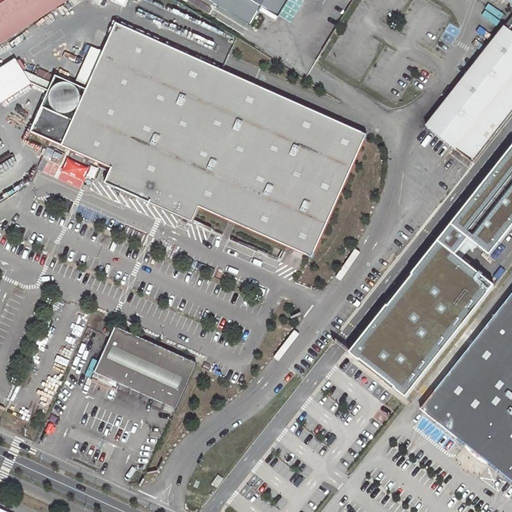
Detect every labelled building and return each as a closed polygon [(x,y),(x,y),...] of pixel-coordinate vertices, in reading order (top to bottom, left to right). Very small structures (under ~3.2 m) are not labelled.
[(0,0),(0,45),(70,0),(0,0)] [(209,0),(251,25),(262,6),(279,15),(287,0),(209,0)] [(511,0),(507,0),(511,3),(511,18),(428,127),(474,162),(511,113),(511,0)] [(313,259),(368,136),(222,71),(117,23),(87,90),(56,76),(53,84),(49,92),(31,133),(112,169),(105,184),(193,223),(199,208),(307,256),(313,259)] [(17,60),(0,71),(0,106),(33,85),(24,71),(17,60)] [(33,85),(49,92),(53,84),(24,71),(33,85)] [(511,144),(356,359),(415,402),(498,287),(462,261),(473,245),(507,269),(511,261),(511,259),(504,253),(511,241),(511,144)] [(511,482),(511,294),(421,409),(511,482)] [(196,363),(108,326),(103,335),(110,338),(94,377),(126,391),(128,387),(177,408),(196,363)] [(222,479),(218,476),(211,485),(216,488),(222,479)]
